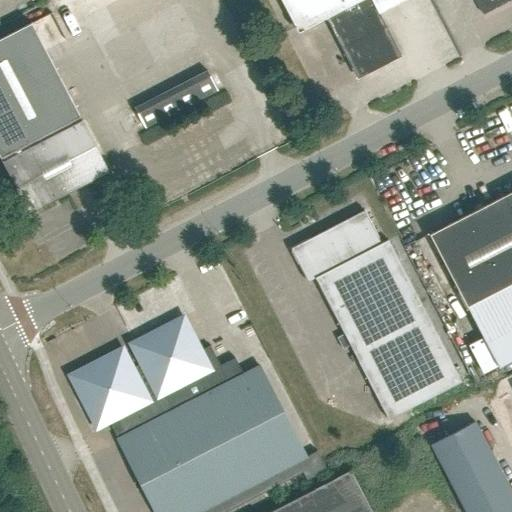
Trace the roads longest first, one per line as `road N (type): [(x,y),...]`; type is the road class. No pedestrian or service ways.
road 1 (unclassified): [(0,328),(511,65)]
road 2 (tertiary): [(70,511),(0,364)]
